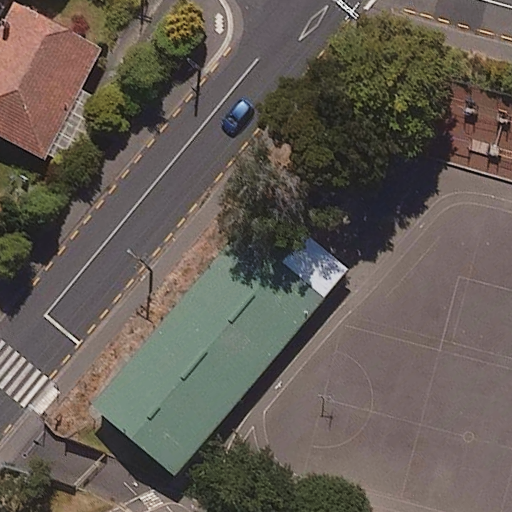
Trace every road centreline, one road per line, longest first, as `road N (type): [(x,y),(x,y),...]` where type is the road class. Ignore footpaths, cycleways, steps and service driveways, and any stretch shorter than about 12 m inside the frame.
road 1 (tertiary): [(336,0),(0,409)]
road 2 (tertiary): [(0,360),(298,0)]
